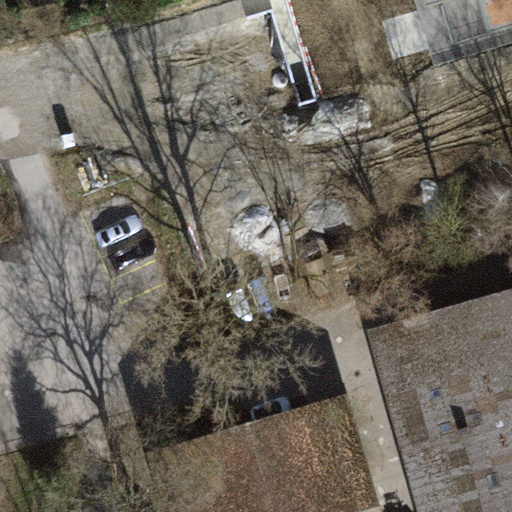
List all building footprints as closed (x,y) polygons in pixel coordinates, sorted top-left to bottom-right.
[(511,0),(418,0),(439,70),(506,51),(501,35),(511,31),(511,0)] [(511,511),(511,296),(401,327),(452,511),(511,511)] [(350,404),(304,417),(330,509),(377,496),(350,404)] [(319,511),(330,509),(304,417),(197,448),(215,511),(319,511)] [(215,511),(197,448),(150,462),(164,511),(215,511)]
